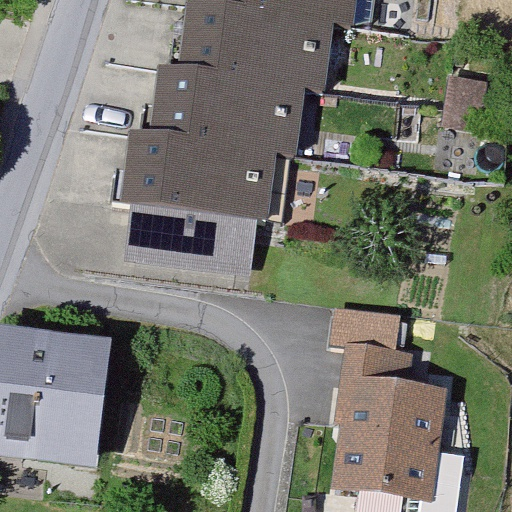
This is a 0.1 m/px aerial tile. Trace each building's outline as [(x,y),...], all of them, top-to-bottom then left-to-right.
[(200,0),(200,11),(327,27),(366,27),(369,0),(200,0)] [(170,79),(295,94),(308,96),(309,91),(319,92),(327,27),(200,11),(195,48),(175,46),(170,79)] [(295,94),(170,79),(166,114),(146,112),(142,146),(256,160),(256,158),(285,162),(287,162),(295,94)] [(256,160),(142,146),(138,179),(118,176),(114,204),(133,207),(132,212),(142,213),(136,258),(236,271),(242,226),(255,227),(256,222),(277,225),(285,162),(256,158),(256,160)] [(398,323),(339,316),(335,350),(350,351),(346,386),(355,387),(343,488),(411,497),(409,511),(455,511),(462,458),(428,454),(435,398),(402,393),(406,358),(394,357),(398,323)] [(0,446),(88,456),(101,347),(1,335),(0,344),(0,446)]
